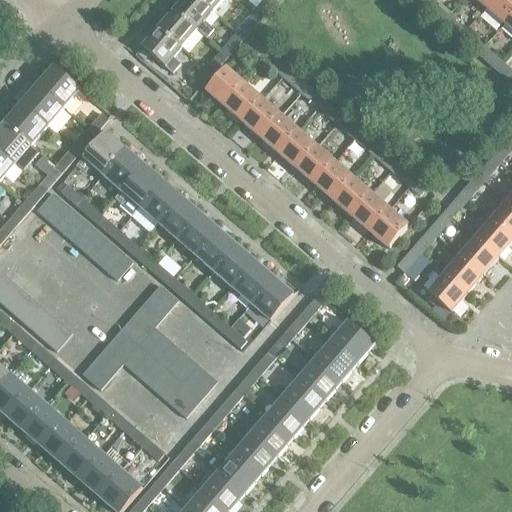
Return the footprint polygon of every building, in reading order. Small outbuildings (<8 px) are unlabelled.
[(214,14),(197,0),(186,0),(175,13),(199,33),(199,32),(208,40),(215,31),(206,24),(214,14)] [(226,0),(197,0),(214,14),(226,0)] [(276,5),(270,0),(265,0),(252,16),(260,23),(276,5)] [(412,0),(423,9),(431,1),(429,0),(412,0)] [(476,0),(487,9),(494,0),(476,0)] [(505,25),(511,16),(511,0),(494,0),(487,9),(505,25)] [(431,1),(423,9),(442,25),(449,16),(431,1)] [(199,33),(175,13),(160,31),(183,51),(199,33)] [(260,23),(252,16),(237,34),(245,41),(260,23)] [(460,40),(467,32),(449,16),(442,25),(460,40)] [(183,51),(160,31),(143,50),(174,76),(181,69),(173,62),(183,51)] [(478,56),(485,48),(467,32),(460,40),(478,56)] [(245,41),(237,34),(221,52),(229,59),(245,41)] [(265,63),(272,55),(254,39),(246,47),(265,63)] [(496,72),(503,63),(485,48),(478,56),(496,72)] [(229,59),(221,52),(205,70),(213,77),(229,59)] [(272,55),(265,63),(283,79),(291,71),(272,55)] [(511,85),(511,70),(503,63),(496,72),(511,85)] [(38,88),(64,111),(81,92),(55,69),(38,88)] [(213,77),(205,70),(195,81),(203,88),(213,77)] [(226,109),(245,86),(227,70),(207,93),(226,109)] [(291,71),(283,79),(301,95),(309,86),(291,71)] [(245,86),(226,109),(244,125),(264,102),(245,86)] [(309,86),(301,95),(319,111),(327,102),(309,86)] [(22,107),(48,129),(64,111),(38,88),(22,107)] [(264,102),(244,125),(262,140),(282,117),(264,102)] [(327,102),(319,111),(337,126),(345,118),(327,102)] [(48,129),(22,107),(6,126),(32,148),(48,129)] [(88,131),(96,138),(110,121),(102,114),(88,131)] [(282,117),(262,140),(280,156),(300,133),(282,117)] [(345,118),(337,126),(356,142),(363,133),(345,118)] [(6,126),(0,132),(0,153),(16,167),(16,166),(24,173),(40,155),(32,148),(6,126)] [(96,138),(88,131),(72,150),(79,156),(96,138)] [(300,133),(280,156),(298,172),(318,149),(300,133)] [(363,133),(356,142),(374,158),(381,149),(363,133)] [(107,134),(84,161),(77,168),(85,175),(92,167),(104,178),(127,151),(107,134)] [(511,152),(511,143),(508,140),(492,158),(501,166),(511,152)] [(318,149),(298,172),(316,187),(336,165),(318,149)] [(381,149),(374,158),(392,173),(399,165),(381,149)] [(79,156),(72,150),(57,167),(64,174),(79,156)] [(104,178),(122,194),(145,168),(127,151),(104,178)] [(0,185),(16,167),(0,153),(0,185)] [(492,158),(477,177),(485,184),(501,166),(492,158)] [(334,203),(354,180),(336,165),(316,187),(334,203)] [(392,173),(410,189),(417,180),(399,165),(392,173)] [(39,187),(47,194),(64,174),(57,167),(39,187)] [(130,201),(141,210),(164,184),(145,168),(122,194),(116,201),(124,207),(130,201)] [(477,177),(461,195),(469,202),(485,184),(477,177)] [(354,180),(334,203),(352,219),(372,196),(354,180)] [(420,198),(428,190),(417,180),(410,189),(420,198)] [(77,208),(84,200),(63,183),(57,191),(77,208)] [(141,210),(159,226),(182,200),(164,184),(141,210)] [(23,206),(31,212),(47,194),(39,187),(23,206)] [(47,221),(63,203),(54,195),(38,214),(47,221)] [(461,195),(445,213),(453,220),(469,202),(461,195)] [(372,196),(352,219),(371,235),(390,212),(372,196)] [(84,200),(77,208),(96,225),(103,217),(84,200)] [(182,200),(159,226),(177,242),(200,216),(182,200)] [(55,229),(71,211),(63,203),(47,221),(55,229)] [(511,238),(511,207),(508,203),(492,222),(511,238)] [(7,224),(15,231),(31,212),(23,206),(7,224)] [(64,237),(80,218),(71,211),(55,229),(64,237)] [(390,212),(371,235),(389,251),(409,228),(390,212)] [(429,231),(438,238),(453,220),(445,213),(429,231)] [(200,216),(177,242),(196,259),(219,232),(200,216)] [(103,217),(96,225),(114,241),(121,233),(103,217)] [(73,245),(89,226),(80,218),(64,237),(73,245)] [(511,238),(492,222),(476,240),(499,259),(511,244),(511,238)] [(0,232),(0,247),(15,231),(7,224),(0,232)] [(82,252),(98,234),(89,226),(73,245),(82,252)] [(414,249),(422,256),(438,238),(429,231),(414,249)] [(219,232),(196,259),(215,275),(238,248),(219,232)] [(132,256),(139,248),(121,233),(114,241),(132,256)] [(91,260),(107,242),(98,234),(82,252),(91,260)] [(476,240),(461,258),(483,278),(499,259),(476,240)] [(100,268),(116,249),(107,242),(91,260),(100,268)] [(139,248),(132,256),(151,273),(158,265),(139,248)] [(238,248),(215,275),(233,291),(256,265),(238,248)] [(108,275),(124,257),(116,249),(100,268),(108,275)] [(422,256),(414,249),(398,268),(406,275),(422,256)] [(124,257),(108,275),(117,283),(133,265),(124,257)] [(461,258),(445,276),(468,296),(483,278),(461,258)] [(158,265),(151,273),(170,289),(177,281),(158,265)] [(256,265),(233,291),(252,307),(275,281),(256,265)] [(0,276),(0,294),(11,282),(2,274),(0,276)] [(451,314),(468,296),(445,276),(429,295),(451,314)] [(177,281),(170,289),(188,305),(195,297),(177,281)] [(271,324),(294,298),(275,281),(252,307),(271,324)] [(0,294),(0,305),(4,308),(19,290),(11,282),(0,294)] [(153,298),(171,313),(178,304),(160,289),(153,298)] [(4,308),(12,316),(28,298),(19,290),(4,308)] [(195,297),(188,305),(207,321),(214,313),(195,297)] [(12,316),(21,324),(37,305),(28,298),(12,316)] [(171,313),(153,298),(145,306),(163,322),(171,313)] [(315,301),(301,316),(309,323),(312,320),(316,324),(321,323),(324,320),(324,316),(319,312),(323,308),(315,301)] [(21,324),(30,331),(46,313),(37,305),(21,324)] [(163,322),(145,306),(137,315),(155,331),(163,322)] [(0,315),(0,325),(14,337),(21,329),(2,313),(0,315)] [(30,331),(39,339),(55,321),(46,313),(30,331)] [(214,313),(207,321),(226,338),(233,330),(214,313)] [(155,331),(137,315),(130,324),(148,340),(155,331)] [(301,316),(284,336),(292,343),(309,323),(301,316)] [(39,339),(48,347),(64,328),(55,321),(39,339)] [(140,349),(148,340),(130,324),(122,333),(140,349)] [(334,344),(359,367),(376,347),(350,325),(334,344)] [(57,355),(73,336),(64,328),(48,347),(57,355)] [(14,337),(32,353),(39,346),(21,329),(14,337)] [(248,343),(244,340),(233,330),(226,338),(241,351),(248,343)] [(140,349),(149,357),(165,339),(155,331),(148,340),(140,349)] [(132,357),(140,349),(122,333),(114,342),(132,357)] [(284,336),(268,354),(276,361),(292,343),(284,336)] [(149,357),(158,364),(173,346),(165,339),(149,357)] [(132,357),(114,342),(107,351),(124,366),(132,357)] [(359,367),(334,344),(317,364),(342,386),(359,367)] [(32,353),(51,370),(58,362),(39,346),(32,353)] [(158,364),(167,372),(182,354),(173,346),(158,364)] [(132,357),(124,366),(124,367),(133,374),(149,357),(140,349),(132,357)] [(116,375),(124,367),(124,366),(107,351),(98,360),(116,375)] [(167,372),(176,380),(191,362),(182,354),(167,372)] [(268,354),(252,372),(260,379),(276,361),(268,354)] [(158,364),(149,357),(133,374),(142,382),(158,364)] [(116,375),(98,360),(91,369),(109,384),(116,375)] [(51,370),(70,386),(76,378),(58,362),(51,370)] [(176,380),(185,388),(200,370),(191,362),(176,380)] [(167,372),(158,364),(142,382),(151,390),(167,372)] [(300,382),(326,405),(342,386),(317,364),(300,382)] [(0,366),(0,390),(12,377),(0,366)] [(109,384),(91,369),(83,377),(101,393),(109,384)] [(185,388),(194,396),(209,378),(200,370),(185,388)] [(176,380),(167,372),(151,390),(160,398),(176,380)] [(252,372),(236,391),(244,398),(260,379),(252,372)] [(0,390),(0,413),(8,420),(31,393),(12,377),(0,390)] [(70,386),(88,402),(95,394),(76,378),(70,386)] [(194,396),(203,404),(218,385),(209,378),(194,396)] [(185,388),(176,380),(160,398),(169,406),(185,388)] [(285,400),(311,423),(326,405),(300,382),(285,400)] [(194,396),(185,388),(169,406),(178,414),(194,396)] [(236,391),(220,410),(228,417),(244,398),(236,391)] [(8,420),(26,436),(49,409),(31,393),(8,420)] [(88,402),(107,418),(114,410),(95,394),(88,402)] [(203,404),(194,396),(178,414),(187,421),(203,404)] [(269,419),(295,441),(311,423),(285,400),(269,419)] [(26,436),(45,452),(68,426),(49,409),(26,436)] [(107,418),(126,434),(132,427),(114,410),(107,418)] [(220,410),(204,428),(212,435),(228,417),(220,410)] [(252,438),(278,460),(295,441),(269,419),(252,438)] [(45,452),(64,468),(87,442),(68,426),(45,452)] [(126,434),(144,451),(151,443),(132,427),(126,434)] [(204,428),(188,447),(196,454),(212,435),(204,428)] [(236,456),(262,479),(278,460),(252,438),(236,456)] [(64,468),(82,484),(105,458),(87,442),(64,468)] [(144,451),(159,464),(166,456),(151,443),(144,451)] [(188,447),(171,466),(179,473),(196,454),(188,447)] [(220,475),(246,498),(262,479),(236,456),(220,475)] [(124,474),(105,458),(82,484),(101,501),(124,474)] [(171,466),(155,485),(163,491),(179,473),(171,466)] [(114,511),(124,511),(143,491),(124,474),(101,501),(114,511)] [(204,494),(224,511),(233,511),(246,498),(220,475),(204,494)] [(155,485),(139,503),(147,510),(163,491),(155,485)] [(187,511),(224,511),(204,494),(187,511)] [(145,511),(147,510),(139,503),(131,511),(145,511)]
